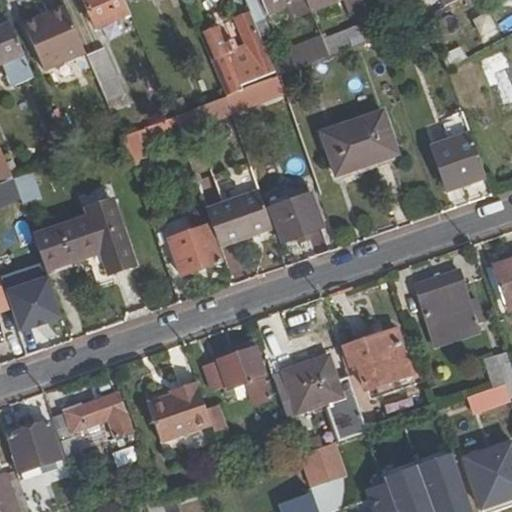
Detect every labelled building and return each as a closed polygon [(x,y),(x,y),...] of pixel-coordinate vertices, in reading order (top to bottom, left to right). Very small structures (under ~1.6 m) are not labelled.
[(84,0),(97,30),(132,15),(125,0),(84,0)] [(243,0),(249,12),(253,21),(303,0),(243,0)] [(345,0),(352,16),(366,10),(362,0),(304,0),(310,13),(340,0),(345,0)] [(362,0),(366,10),(380,5),(377,0),(362,0)] [(436,0),(442,10),(458,1),(457,0),(436,0)] [(87,54),(67,8),(49,15),(51,20),(28,30),(46,72),(87,54)] [(226,97),(237,93),(235,88),(275,73),(268,57),(262,43),(253,21),(249,12),(236,17),(250,48),(239,53),(236,45),(229,48),(222,33),(202,41),(226,97)] [(51,20),(49,15),(26,25),(28,30),(51,20)] [(322,39),(329,57),(378,37),(371,21),(322,39)] [(0,68),(25,58),(11,26),(0,31),(0,68)] [(277,77),(329,57),(322,39),(321,37),(268,57),(275,73),(277,77)] [(104,49),(88,56),(107,100),(123,93),(104,49)] [(447,71),(459,64),(456,54),(444,62),(447,71)] [(281,89),(277,77),(237,93),(226,97),(229,107),(281,89)] [(395,154),(381,113),(321,134),(336,176),(395,154)] [(170,124),(173,123),(172,118),(149,127),(152,136),(172,129),(170,124)] [(121,138),(129,163),(151,155),(141,130),(123,137),(121,138)] [(484,178),(469,135),(431,148),(446,190),(484,178)] [(0,185),(2,184),(14,180),(0,147),(0,185)] [(41,198),(32,173),(14,180),(21,200),(23,205),(41,198)] [(21,200),(14,180),(2,184),(9,204),(21,200)] [(271,229),(258,189),(203,209),(217,248),(271,229)] [(283,243),(321,229),(309,196),(271,210),(283,243)] [(101,255),(110,283),(113,282),(111,277),(135,268),(121,228),(115,212),(113,205),(87,214),(89,220),(101,255)] [(115,212),(121,228),(124,227),(118,211),(115,212)] [(100,287),(110,283),(101,255),(89,220),(35,239),(47,273),(86,260),(90,272),(94,270),(100,287)] [(181,277),(220,262),(207,226),(167,241),(181,277)] [(506,307),(511,305),(511,266),(494,273),(506,307)] [(480,334),(460,272),(417,286),(437,349),(480,334)] [(46,276),(6,290),(21,332),(60,318),(46,276)] [(399,332),(354,347),(360,365),(367,385),(412,370),(399,332)] [(360,365),(354,347),(347,349),(353,368),(360,365)] [(250,384),(254,398),(257,407),(276,400),(268,378),(257,348),(219,361),(204,366),(212,392),(227,387),(229,391),(235,389),(250,384)] [(502,358),(487,363),(491,374),(505,369),(502,358)] [(330,359),(274,380),(274,381),(283,407),(291,430),(304,426),(300,416),(316,411),(318,416),(332,411),(342,443),(369,434),(351,380),(341,384),(330,359)] [(205,407),(197,384),(170,394),(171,396),(147,405),(160,445),(212,427),(211,424),(205,407)] [(240,403),(254,398),(250,384),(235,389),(240,403)] [(506,386),(474,397),(479,413),(511,402),(510,399),(506,386)] [(67,414),(53,419),(67,460),(80,456),(74,438),(76,438),(74,433),(109,421),(116,438),(128,434),(130,440),(136,438),(135,432),(132,433),(119,395),(81,407),(81,405),(65,411),(67,414)] [(216,403),(205,407),(211,424),(222,421),(216,403)] [(444,408),(437,410),(439,416),(446,414),(444,408)] [(17,458),(13,459),(18,476),(64,460),(51,423),(9,437),(17,458)] [(9,437),(6,439),(13,459),(17,458),(9,437)] [(511,498),(511,443),(465,460),(482,509),(511,498)] [(331,447),(318,451),(327,477),(340,473),(331,447)] [(318,451),(300,457),(309,483),(327,477),(318,451)] [(449,511),(470,505),(460,476),(434,485),(442,511),(449,511)] [(16,511),(5,479),(0,480),(0,511),(16,511)] [(396,511),(387,485),(377,488),(384,510),(388,509),(389,511),(396,511)] [(442,511),(434,485),(403,496),(408,511),(442,511)] [(318,511),(312,493),(277,504),(279,511),(318,511)] [(165,511),(162,503),(160,498),(148,503),(150,511),(165,511)] [(179,511),(175,499),(162,503),(165,511),(179,511)]
